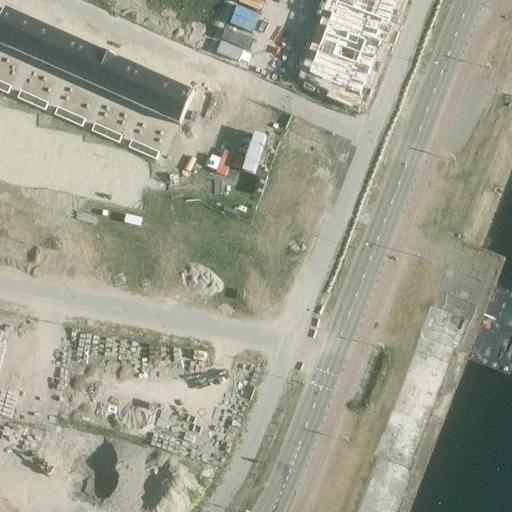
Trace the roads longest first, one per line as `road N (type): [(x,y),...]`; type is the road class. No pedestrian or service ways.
road 1 (tertiary): [(269,511),(469,0)]
road 2 (residential): [(0,287),(288,341)]
road 3 (residential): [(288,341),(368,137)]
road 4 (residential): [(242,81),(58,0)]
road 5 (residential): [(216,511),(288,341)]
road 6 (residential): [(368,137),(421,0)]
road 7 (residential): [(368,137),(242,81)]
